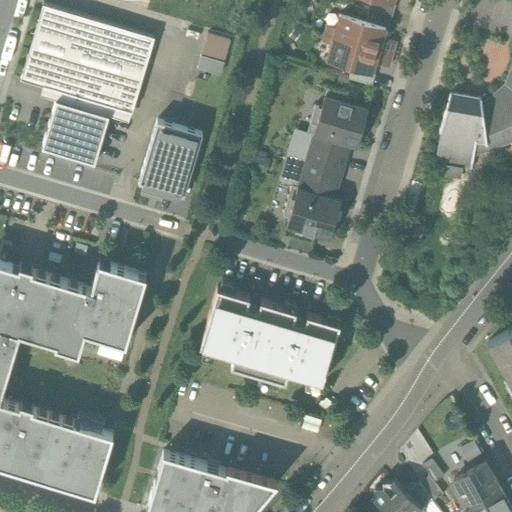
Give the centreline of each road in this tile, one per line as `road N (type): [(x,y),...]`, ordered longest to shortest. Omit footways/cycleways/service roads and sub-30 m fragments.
road 1 (residential): [(0,176),(359,283)]
road 2 (residential): [(359,283),(449,0)]
road 3 (residential): [(325,511),(433,376)]
road 4 (residential): [(359,283),(396,348),(433,376)]
